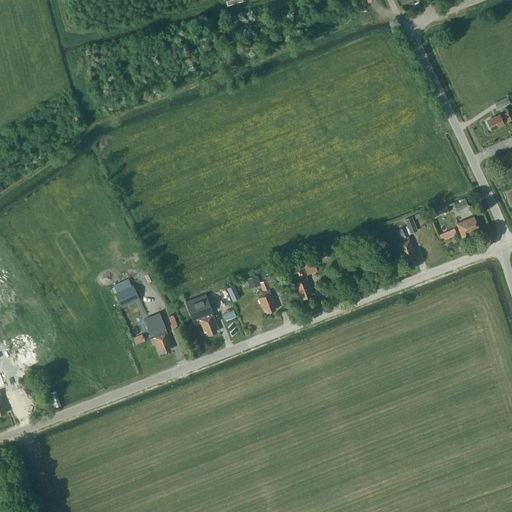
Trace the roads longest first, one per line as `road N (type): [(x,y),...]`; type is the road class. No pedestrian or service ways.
road 1 (unclassified): [(0,440),(500,247)]
road 2 (unclassified): [(506,244),(407,26),(475,0)]
